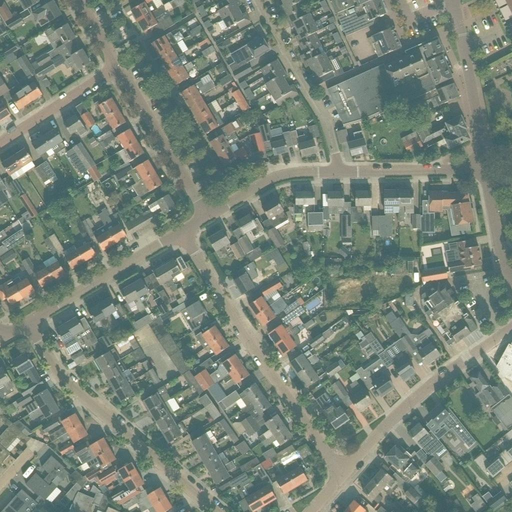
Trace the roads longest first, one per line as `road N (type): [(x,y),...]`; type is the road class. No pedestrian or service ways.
road 1 (residential): [(343,473),(182,232)]
road 2 (residential): [(214,511),(58,376),(27,324)]
road 3 (residential): [(343,473),(402,410),(511,328)]
road 4 (residential): [(338,171),(324,123),(259,0)]
road 5 (unclassified): [(27,324),(182,232)]
road 6 (unclassified): [(205,216),(115,68)]
road 7 (unclassified): [(473,168),(480,137),(455,7)]
road 8 (unclassified): [(205,216),(281,173),(338,171)]
road 9 (residential): [(0,142),(115,68)]
road 10 (unclassified): [(473,168),(338,171)]
road 11 (unclassified): [(511,284),(488,189),(473,168)]
